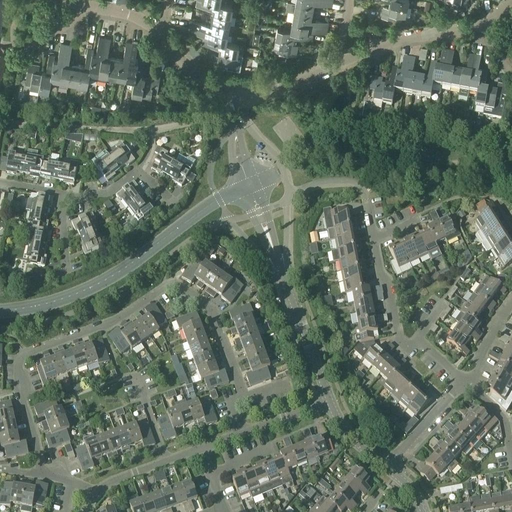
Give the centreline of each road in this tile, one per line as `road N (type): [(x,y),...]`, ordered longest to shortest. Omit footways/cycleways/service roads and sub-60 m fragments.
road 1 (residential): [(43,468),(17,380),(22,357),(101,325),(174,282),(210,309),(221,332),(242,385),(228,399),(240,434)]
road 2 (tertiary): [(0,312),(67,300),(113,278),(246,186)]
road 3 (tertiary): [(329,401),(246,186)]
road 4 (residential): [(464,383),(395,337),(368,207)]
road 5 (residential): [(511,4),(477,29),(402,42),(343,64)]
